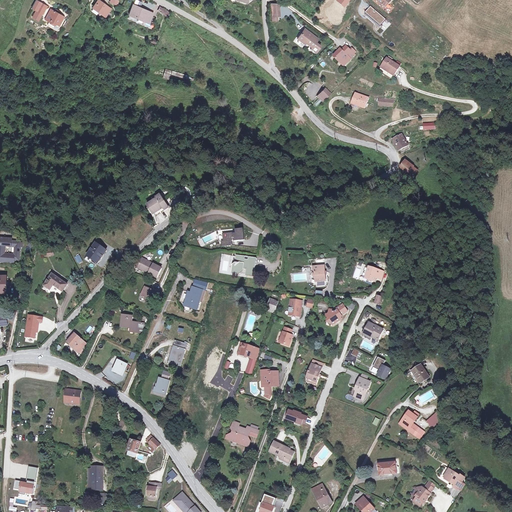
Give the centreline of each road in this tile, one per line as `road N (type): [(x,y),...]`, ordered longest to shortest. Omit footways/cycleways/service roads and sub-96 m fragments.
road 1 (residential): [(40,358),(82,305),(183,213),(227,197),(306,212),(390,173),(387,149),(330,133),(274,73)]
road 2 (residential): [(286,511),(362,305),(323,295)]
road 3 (secondary): [(194,484),(145,414),(40,358)]
road 4 (residential): [(274,73),(160,0)]
